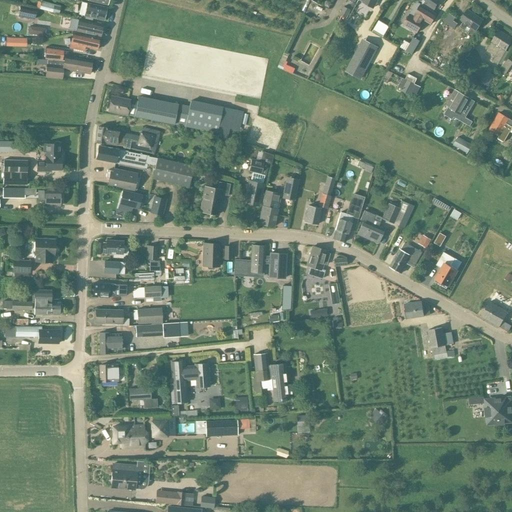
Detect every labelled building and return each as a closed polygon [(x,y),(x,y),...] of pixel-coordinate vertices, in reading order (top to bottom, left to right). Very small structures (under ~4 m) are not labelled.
[(61,6),(41,1),(39,9),(59,14),(61,6)] [(92,18),(104,20),(107,8),(82,2),(79,15),(85,16),(85,19),(92,20),(92,18)] [(417,3),(410,14),(403,25),(416,33),(424,20),(430,24),(436,14),(417,3)] [(18,17),(34,20),(36,9),(20,6),(18,17)] [(346,18),(351,10),(344,6),(340,15),(346,18)] [(451,9),(442,21),(453,29),(457,24),(453,21),(457,15),(451,9)] [(460,20),(463,22),(459,27),(468,33),(472,28),(476,31),(483,20),(467,10),(460,20)] [(100,36),(103,25),(79,20),(77,31),(100,36)] [(389,26),(378,20),(373,29),(384,36),(389,26)] [(511,38),(498,30),(491,42),(492,42),(487,51),(494,55),(491,61),(498,65),(498,63),(501,65),(508,52),(505,50),(511,38)] [(97,49),(99,39),(73,33),(69,48),(83,51),(84,46),(97,49)] [(412,53),(418,39),(412,36),(409,42),(403,39),(399,47),(412,53)] [(365,41),(352,65),(364,71),(377,47),(365,41)] [(46,47),(45,60),(47,60),(62,60),(64,50),(46,47)] [(286,61),(289,55),(284,53),(278,67),(293,74),(295,69),(286,65),(287,62),(286,61)] [(47,60),(45,78),(62,80),(63,69),(90,74),(92,61),(65,56),(64,60),(62,60),(47,60)] [(511,62),(507,59),(499,70),(505,75),(511,64),(511,62)] [(194,73),(193,80),(211,85),(213,78),(194,73)] [(420,87),(414,84),(402,78),(398,88),(399,89),(409,94),(411,92),(416,95),(420,87)] [(459,92),(450,108),(448,107),(444,115),(452,120),(454,117),(470,126),(472,122),(464,117),(474,101),(459,92)] [(134,116),(137,101),(111,96),(108,111),(134,116)] [(134,116),(174,124),(217,133),(216,136),(228,139),(230,129),(239,131),(244,111),(239,110),(239,111),(222,107),(223,107),(190,100),(189,106),(178,104),(138,96),(137,101),(134,116)] [(489,130),(499,136),(497,138),(503,142),(509,132),(511,132),(511,120),(509,119),(499,113),(489,130)] [(98,126),(96,142),(116,145),(123,146),(125,136),(117,135),(118,129),(98,126)] [(160,132),(142,127),(141,132),(140,132),(139,137),(126,133),(125,136),(123,146),(123,147),(154,155),(160,132)] [(457,137),(454,143),(453,145),(456,147),(455,149),(462,153),(463,151),(467,153),(472,145),(457,137)] [(12,152),(22,152),(23,142),(0,140),(0,152),(12,153),(12,152)] [(61,156),(61,152),(60,152),(60,144),(43,143),(43,152),(46,152),(46,161),(37,161),(37,171),(46,171),(46,170),(61,170),(61,156)] [(147,164),(155,165),(157,158),(149,156),(149,155),(128,151),(118,149),(99,145),(96,159),(116,163),(116,161),(146,166),(147,164)] [(259,206),(264,184),(268,164),(271,165),(273,155),(263,152),(261,161),(251,158),(248,172),(252,173),(251,181),(249,181),(244,203),(259,206)] [(152,179),(189,187),(194,166),(157,158),(155,165),(152,179)] [(3,184),(27,185),(28,160),(4,159),(3,184)] [(357,165),(371,172),(373,167),(359,161),(357,165)] [(312,183),(315,171),(303,168),(300,180),(312,183)] [(139,178),(136,178),(137,174),(114,169),(113,171),(107,170),(106,178),(109,178),(107,185),(134,190),(134,189),(136,190),(139,178)] [(327,176),(319,206),(327,209),(331,196),(330,196),(335,179),(327,176)] [(295,201),(299,180),(286,177),(282,198),(295,201)] [(201,212),(218,215),(221,195),(228,196),(230,184),(219,182),(218,189),(205,187),(201,212)] [(3,188),(3,198),(25,198),(25,192),(25,189),(3,188)] [(123,190),(118,209),(131,212),(132,208),(138,209),(140,202),(143,203),(145,196),(141,195),(123,190)] [(60,206),(61,191),(44,191),(38,191),(38,202),(44,202),(44,205),(60,206)] [(259,223),(274,226),(277,209),(272,208),(273,202),(279,203),(280,194),(266,191),(259,223)] [(339,219),(333,238),(345,242),(351,223),(353,216),(358,218),(364,198),(352,194),(347,214),(341,212),(339,219)] [(154,196),(150,213),(162,216),(166,199),(154,196)] [(388,203),(381,218),(394,224),(401,208),(388,203)] [(307,205),(304,222),(317,224),(320,208),(307,205)] [(452,209),(449,216),(457,219),(460,213),(452,209)] [(384,229),(378,226),(380,222),(373,219),(375,215),(364,210),(360,220),(363,222),(357,234),(378,243),(384,229)] [(418,243),(425,247),(430,239),(423,234),(418,243)] [(52,262),(52,255),(54,255),(55,240),(35,239),(34,255),(37,255),(36,262),(52,262)] [(103,243),(103,253),(115,254),(114,257),(125,257),(126,246),(123,246),(123,241),(107,240),(107,243),(103,243)] [(400,249),(399,249),(390,266),(401,273),(407,263),(413,267),(422,252),(404,242),(401,249),(400,249)] [(203,266),(207,266),(207,268),(208,270),(214,270),(215,268),(215,266),(219,266),(219,258),(224,259),(231,259),(231,247),(225,246),(225,249),(220,249),(220,244),(203,243),(203,266)] [(147,259),(156,259),(157,246),(148,245),(147,259)] [(252,245),(251,260),(239,260),(238,263),(235,263),(234,269),(262,270),(263,263),(264,263),(264,261),(264,255),(264,246),(252,245)] [(312,248),(306,265),(310,266),(308,274),(322,279),(325,271),(321,270),(323,264),(327,265),(330,254),(327,253),(327,251),(312,246),(312,248)] [(434,282),(446,289),(462,262),(443,252),(436,265),(441,268),(434,282)] [(264,263),(270,264),(269,277),(284,278),(286,254),(270,253),(270,258),(264,258),(264,263)] [(335,267),(347,265),(346,257),(334,259),(335,267)] [(31,260),(13,260),(12,272),(14,272),(14,276),(28,277),(28,273),(30,273),(31,260)] [(105,261),(104,273),(118,274),(119,262),(105,261)] [(134,280),(153,279),(153,272),(137,272),(137,273),(134,273),(134,280)] [(183,273),(173,274),(174,282),(184,281),(183,273)] [(93,283),(93,296),(108,297),(108,296),(115,296),(126,296),(127,288),(115,287),(115,285),(109,284),(93,283)] [(160,286),(144,287),(144,297),(160,296),(160,286)] [(139,287),(133,291),(133,298),(144,297),(144,287),(139,287)] [(34,302),(34,314),(60,315),(60,303),(51,303),(51,290),(35,289),(34,302)] [(405,304),(407,319),(429,315),(428,304),(425,305),(425,304),(422,304),(422,301),(405,304)] [(12,302),(12,310),(31,310),(31,302),(12,302)] [(499,326),(507,312),(489,302),(481,316),(499,326)] [(138,324),(162,323),(161,307),(137,309),(138,324)] [(310,311),(311,317),(328,315),(327,308),(310,311)] [(128,319),(118,319),(119,310),(113,310),(96,310),(95,323),(116,323),(116,326),(128,326),(128,319)] [(142,337),(163,336),(162,324),(141,325),(142,337)] [(38,343),(59,343),(59,330),(41,329),(41,327),(38,327),(38,326),(16,326),(4,326),(4,336),(16,337),(38,337),(38,343)] [(442,327),(428,330),(431,348),(432,348),(433,355),(447,352),(442,327)] [(100,333),(100,354),(109,353),(109,350),(121,349),(121,334),(109,334),(109,333),(100,333)] [(268,367),(267,354),(253,355),(255,372),(251,372),(253,395),(254,407),(259,407),(260,412),(263,412),(263,406),(266,406),(265,394),(261,394),(260,389),(267,388),(267,390),(272,390),(274,402),(289,400),(288,394),(292,394),(291,385),(287,385),(285,363),(270,364),(270,367),(268,367)] [(184,362),(171,363),(172,380),(170,380),(172,404),(187,403),(185,381),(196,380),(197,388),(209,387),(208,363),(195,364),(195,366),(184,367),(184,362)] [(117,365),(109,365),(99,365),(100,381),(109,381),(118,380),(117,376),(125,376),(125,367),(117,367),(117,365)] [(150,387),(129,388),(130,401),(143,400),(144,408),(157,408),(157,399),(151,400),(150,387)] [(208,392),(208,409),(220,409),(220,392),(208,392)] [(511,423),(511,422),(510,401),(507,401),(506,396),(484,399),(486,426),(496,425),(496,423),(504,423),(504,424),(511,423)] [(247,397),(235,397),(235,410),(247,410),(247,397)] [(196,410),(178,410),(178,404),(170,404),(171,416),(196,416),(196,410)] [(254,418),(246,419),(248,434),(256,433),(254,418)] [(236,420),(205,421),(206,436),(237,435),(236,420)] [(167,421),(152,421),(152,436),(167,436),(167,421)] [(122,448),(144,447),(143,426),(113,427),(113,443),(122,443),(122,448)] [(111,486),(141,489),(143,467),(113,464),(111,486)] [(156,490),(155,503),(172,504),(173,504),(184,506),(185,493),(185,492),(177,492),(156,490)] [(201,496),(200,507),(213,508),(214,498),(201,496)]
